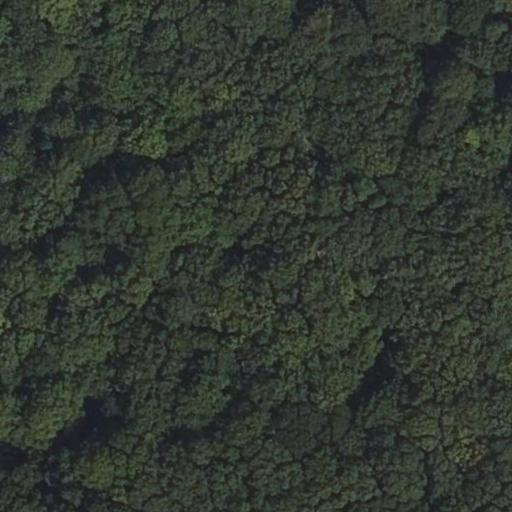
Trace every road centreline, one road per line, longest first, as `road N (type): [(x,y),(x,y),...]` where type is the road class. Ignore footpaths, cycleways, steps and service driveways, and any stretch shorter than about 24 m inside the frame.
road 1 (track): [(460,0),(373,342),(0,503)]
road 2 (track): [(392,511),(375,420),(373,342)]
